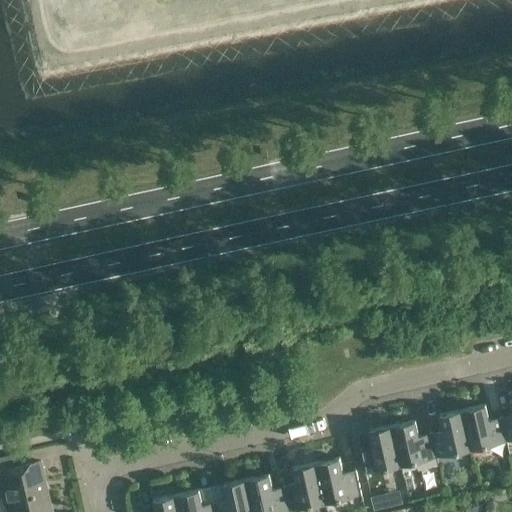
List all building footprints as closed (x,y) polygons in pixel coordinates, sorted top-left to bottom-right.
[(511,390),(509,392),(511,397),(511,403),(511,413),(502,415),(507,440),(511,439),(511,390)] [(486,403),(463,408),(472,448),(507,440),(502,415),(489,418),(486,403)] [(443,428),(432,431),(437,456),(472,448),(463,408),(440,413),(443,428)] [(416,419),(393,424),(404,470),(416,467),(415,461),(437,456),(432,431),(419,434),(416,419)] [(374,444),(361,447),(367,472),(402,464),(403,470),(404,470),(393,424),(370,429),(374,444)] [(341,456),(317,461),(326,501),(362,493),(357,468),(344,471),(341,456)] [(14,511),(40,511),(53,509),(42,460),(5,468),(14,511)] [(298,481),(286,484),(291,509),(326,501),(317,461),(295,467),(298,481)] [(270,472),(248,477),(255,511),(277,511),(291,509),(286,484),(274,487),(270,472)] [(228,497),(216,500),(218,511),(255,511),(248,477),(225,483),(228,497)] [(373,493),(376,507),(404,501),(401,487),(373,493)] [(218,511),(216,500),(203,502),(200,488),(178,493),(181,511),(218,511)] [(181,511),(178,493),(154,498),(157,511),(181,511)]
